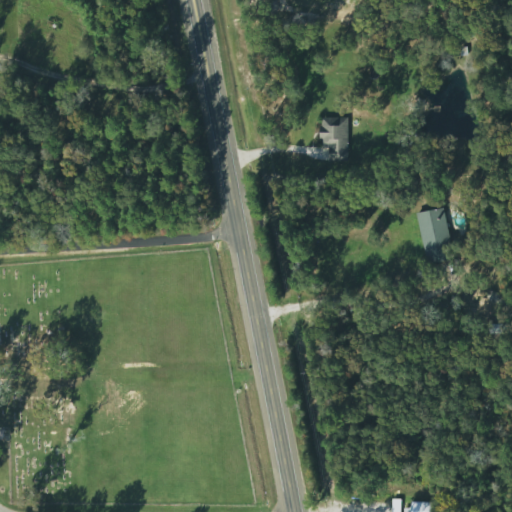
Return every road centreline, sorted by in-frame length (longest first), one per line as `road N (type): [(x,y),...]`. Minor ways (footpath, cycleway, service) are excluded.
road 1 (primary): [(296,511),(197,0)]
road 2 (residential): [(0,247),(239,233)]
road 3 (residential): [(210,73),(132,89),(41,74),(0,58)]
